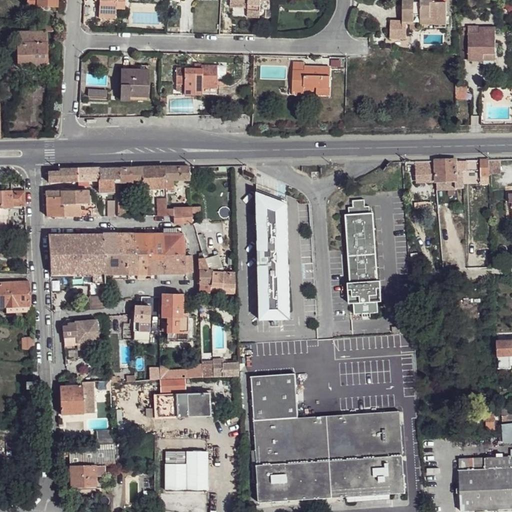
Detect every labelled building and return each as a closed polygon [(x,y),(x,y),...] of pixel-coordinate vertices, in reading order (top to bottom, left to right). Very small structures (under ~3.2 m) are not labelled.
[(99,0),(99,1),(99,14),(116,14),(116,9),(125,9),(124,0),(99,0)] [(230,0),(230,7),(247,7),(248,18),(260,18),(260,1),(267,1),(266,0),(230,0)] [(402,0),(402,21),(413,22),(414,24),(420,24),(446,25),(446,0),(420,0),(420,2),(414,3),(413,0),(402,0)] [(16,31),(17,66),(48,66),(47,32),(52,32),(52,24),(41,23),(41,31),(16,31)] [(468,27),(468,61),(495,61),(495,27),(468,27)] [(313,67),(304,67),(304,63),(293,63),(293,70),(304,71),(312,71),(313,67)] [(176,68),(176,84),(184,84),(184,91),(184,94),(218,95),(218,86),(217,86),(217,65),(201,65),(201,68),(194,68),(176,68)] [(329,96),(330,68),(313,67),(312,71),(304,71),(293,70),(292,95),(304,95),(304,91),(304,87),(317,87),(316,91),(316,95),(329,96)] [(129,69),(121,69),(120,100),(129,100),(147,101),(148,97),(128,96),(129,69)] [(129,69),(128,96),(148,97),(148,85),(143,85),(144,70),(129,69)] [(480,160),(481,184),(489,184),(489,174),(488,159),(480,160)] [(500,159),(488,159),(489,174),(500,174),(500,159)] [(435,160),(436,168),(437,181),(437,190),(464,188),(463,170),(470,170),(469,167),(479,167),(478,160),(463,160),(463,161),(463,168),(457,169),(457,161),(457,160),(435,160)] [(416,161),(417,182),(437,181),(436,168),(433,168),(430,168),(429,161),(416,161)] [(121,168),(120,179),(120,182),(142,182),(142,167),(121,168)] [(142,167),(142,182),(143,182),(144,189),(142,189),(142,196),(153,196),(152,188),(165,188),(165,187),(165,167),(142,167)] [(165,167),(165,187),(173,187),(173,180),(190,179),(190,167),(165,167)] [(78,169),(78,181),(78,186),(98,186),(98,180),(100,180),(100,168),(78,169)] [(100,168),(100,180),(114,179),(120,179),(121,168),(100,168)] [(48,172),(48,182),(78,181),(78,169),(60,169),(60,172),(50,172),(48,172)] [(98,180),(98,186),(99,193),(115,192),(114,182),(114,179),(100,180),(98,180)] [(0,206),(25,206),(25,191),(14,191),(14,188),(0,188),(0,206)] [(61,190),(62,197),(62,204),(88,204),(88,202),(88,190),(61,190)] [(291,205),(259,193),(263,323),(294,322),(291,205)] [(46,197),(47,217),(62,217),(62,204),(62,197),(46,197)] [(157,198),(157,216),(173,216),(173,208),(166,209),(166,198),(157,198)] [(352,201),(353,207),(348,207),(349,214),(345,214),(350,283),(347,283),(349,304),(353,304),(354,315),(362,314),(370,313),(378,313),(378,302),(382,302),(381,280),(378,281),(373,213),(370,213),(369,206),(365,207),(364,200),(352,201)] [(62,204),(62,217),(90,217),(90,213),(94,213),(93,208),(96,208),(96,202),(95,202),(88,202),(88,204),(62,204)] [(173,208),(173,216),(174,224),(191,222),(192,221),(191,207),(173,208)] [(48,235),(50,274),(87,274),(92,274),(105,274),(104,249),(103,234),(85,234),(48,235)] [(103,234),(104,249),(118,249),(117,234),(103,234)] [(117,234),(118,249),(127,250),(135,250),(134,234),(117,234)] [(134,234),(135,250),(144,250),(142,234),(134,234)] [(142,234),(144,250),(145,261),(146,261),(148,274),(149,274),(151,274),(164,273),(165,273),(163,254),(161,234),(142,234)] [(161,234),(163,254),(173,253),(172,234),(164,234),(161,234)] [(172,234),(173,253),(184,252),(184,249),(183,245),(183,234),(175,234),(172,234)] [(202,234),(197,235),(201,251),(207,249),(202,234)] [(27,249),(1,247),(0,254),(0,257),(27,259),(27,249)] [(118,249),(104,249),(105,274),(112,274),(112,280),(128,279),(128,273),(127,250),(118,249)] [(137,274),(135,250),(127,250),(128,273),(137,274)] [(135,250),(137,279),(149,279),(149,274),(148,274),(146,261),(145,261),(144,250),(135,250)] [(163,254),(165,273),(166,280),(171,280),(171,273),(186,273),(186,280),(192,280),(191,255),(184,256),(184,252),(173,253),(163,254)] [(205,259),(209,270),(212,270),(223,270),(218,255),(205,259)] [(198,258),(199,271),(199,285),(199,291),(210,292),(210,291),(210,287),(211,272),(212,272),(212,270),(209,270),(205,259),(204,257),(199,258),(198,258)] [(211,272),(210,287),(222,287),(222,292),(222,293),(235,294),(235,288),(235,273),(212,272),(211,272)] [(105,274),(92,274),(93,283),(105,283),(105,274)] [(0,282),(0,306),(29,305),(28,282),(0,282)] [(162,294),(162,322),(162,331),(167,331),(167,340),(187,340),(187,318),(182,318),(182,295),(162,294)] [(89,298),(90,310),(102,309),(104,309),(105,308),(105,307),(106,306),(105,297),(89,298)] [(134,305),(133,321),(138,321),(138,330),(138,332),(149,332),(150,306),(142,306),(134,305)] [(75,321),(76,322),(67,323),(67,326),(62,326),(63,338),(70,337),(70,342),(77,341),(77,350),(99,349),(97,319),(75,321)] [(22,338),(23,350),(35,350),(34,338),(22,338)] [(511,340),(496,341),(497,356),(498,368),(511,367),(511,366),(510,355),(511,354),(511,340)] [(202,363),(202,364),(202,377),(213,377),(213,364),(213,362),(202,363)] [(213,364),(213,377),(223,376),(223,363),(213,364)] [(238,363),(223,363),(223,376),(238,375),(238,363)] [(160,366),(160,379),(202,377),(202,364),(193,364),(193,369),(168,370),(168,365),(160,366)] [(251,377),(254,421),(259,503),(347,497),(390,494),(405,493),(400,411),(298,418),(295,374),(251,377)] [(59,386),(61,414),(94,412),(93,381),(65,382),(65,386),(59,386)] [(154,395),(155,418),(210,415),(209,392),(154,395)] [(511,402),(501,403),(502,422),(511,421),(511,422),(511,421),(511,402)] [(486,415),(487,430),(495,430),(494,414),(486,415)] [(96,431),(97,444),(113,444),(113,437),(112,430),(96,431)] [(97,444),(60,446),(60,455),(70,455),(70,454),(84,454),(84,455),(84,463),(103,462),(104,463),(104,465),(114,465),(113,444),(97,444)] [(186,451),(165,451),(165,464),(186,464),(186,451)] [(186,451),(186,464),(165,464),(165,491),(207,491),(207,451),(186,451)] [(511,456),(459,459),(460,483),(456,483),(457,502),(461,501),(461,511),(464,511),(511,509),(511,456)] [(96,465),(96,476),(105,476),(104,465),(104,463),(103,462),(84,463),(84,466),(96,465)] [(70,466),(71,487),(97,485),(96,476),(96,465),(84,466),(70,466)] [(390,494),(347,497),(347,503),(391,499),(390,494)]
